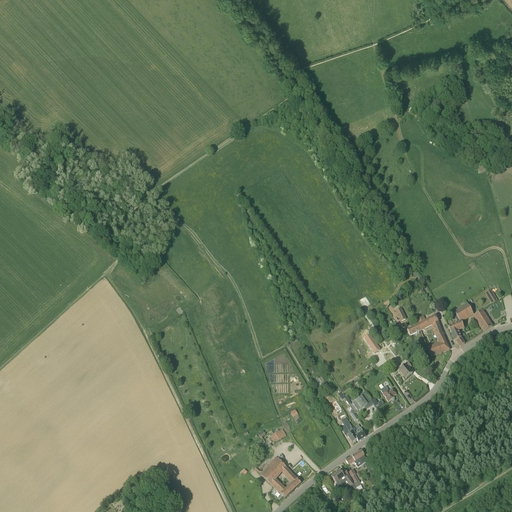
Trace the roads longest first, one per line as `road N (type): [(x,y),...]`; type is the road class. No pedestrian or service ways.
road 1 (unclassified): [(456,354),(421,280),(236,0)]
road 2 (track): [(104,274),(143,330),(230,511)]
road 3 (unclassified): [(276,511),(422,401),(456,354)]
